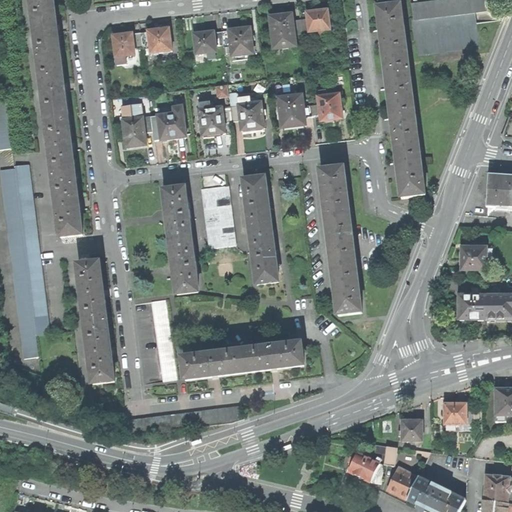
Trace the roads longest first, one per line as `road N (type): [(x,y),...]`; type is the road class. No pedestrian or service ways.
road 1 (residential): [(438,230),(378,198),(373,149),(102,182)]
road 2 (residential): [(352,394),(331,385),(137,411),(111,243)]
road 3 (residential): [(221,4),(92,24),(102,182)]
road 4 (tertiary): [(217,463),(425,387)]
road 5 (tertiary): [(352,394),(207,449)]
road 6 (tertiary): [(438,230),(414,307),(420,370)]
road 7 (residential): [(217,463),(231,484),(339,511)]
road 8 (tertiary): [(0,427),(129,461)]
road 9 (residential): [(158,511),(27,486)]
